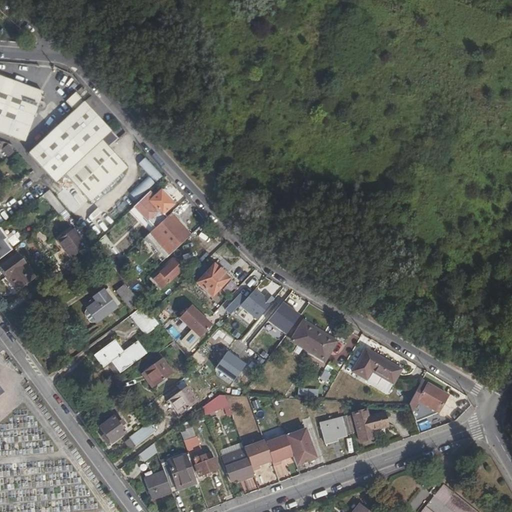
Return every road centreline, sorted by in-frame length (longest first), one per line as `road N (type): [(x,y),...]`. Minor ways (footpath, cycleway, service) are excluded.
road 1 (residential): [(65,55),(248,253),(475,389),(492,407)]
road 2 (tertiary): [(246,511),(465,432)]
road 3 (residential): [(0,328),(137,511)]
